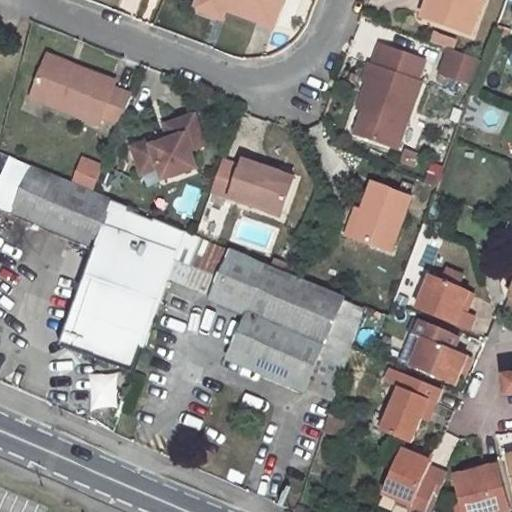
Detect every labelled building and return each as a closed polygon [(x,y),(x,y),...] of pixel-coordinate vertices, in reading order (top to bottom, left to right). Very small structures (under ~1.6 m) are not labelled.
[(193,0),(191,8),(219,19),(223,10),(197,0),(193,0)] [(279,0),(197,0),(223,10),(269,27),(279,0)] [(483,0),(428,0),(423,14),(472,32),(483,0)] [(435,29),(432,39),(453,47),(457,38),(435,29)] [(409,53),(381,42),(373,62),(370,61),(364,78),(368,79),(362,94),(375,98),(362,133),(396,146),(421,80),(418,79),(402,73),(409,53)] [(453,47),(451,46),(442,70),(462,77),(474,82),(483,58),(453,47)] [(76,63),(48,52),(46,59),(73,70),(76,63)] [(425,58),(409,53),(402,73),(418,79),(425,58)] [(120,123),(132,92),(114,84),(116,78),(76,63),(73,70),(46,59),(31,95),(99,122),(101,116),(120,123)] [(462,77),(459,85),(471,90),(474,82),(462,77)] [(375,98),(362,94),(358,106),(364,108),(355,131),(362,133),(375,98)] [(152,139),(134,146),(142,172),(160,166),(164,177),(197,166),(191,149),(205,144),(195,113),(180,118),(185,133),(153,144),(152,139)] [(180,118),(165,123),(169,133),(152,139),(153,144),(185,133),(180,118)] [(131,207),(10,155),(0,178),(0,206),(96,247),(68,324),(80,350),(134,370),(170,275),(187,230),(155,217),(154,220),(130,209),(131,207)] [(292,179),(242,158),(239,165),(221,158),(209,188),(278,215),(292,179)] [(410,194),(371,180),(361,208),(351,234),(390,249),(410,194)] [(197,233),(219,239),(229,204),(207,198),(197,233)] [(361,208),(355,206),(346,232),(351,234),(361,208)] [(229,241),(270,254),(279,228),(238,214),(229,241)] [(253,312),(233,359),(305,391),(319,358),(345,370),(353,345),(366,306),(187,230),(170,275),(216,294),(215,297),(253,312)] [(418,306),(467,328),(473,314),(465,310),(460,308),(463,302),(468,304),(473,292),(431,275),(425,288),(419,304),(418,306)] [(486,279),(488,299),(507,298),(505,277),(486,279)] [(413,284),(407,299),(419,304),(425,288),(413,284)] [(459,335),(423,320),(417,333),(412,331),(400,359),(456,383),(468,354),(454,348),(459,335)] [(68,324),(62,343),(80,350),(68,324)] [(319,358),(305,391),(334,403),(345,370),(319,358)] [(88,372),(88,408),(118,408),(118,373),(88,372)] [(406,374),(382,430),(411,442),(429,401),(435,404),(441,390),(406,374)] [(341,435),(344,420),(326,417),(323,432),(341,435)] [(404,449),(386,492),(414,505),(411,511),(410,511),(428,511),(441,481),(428,475),(434,461),(404,449)] [(486,467),(455,474),(465,511),(496,511),(497,511),(494,501),(508,498),(498,459),(485,462),(486,467)]
